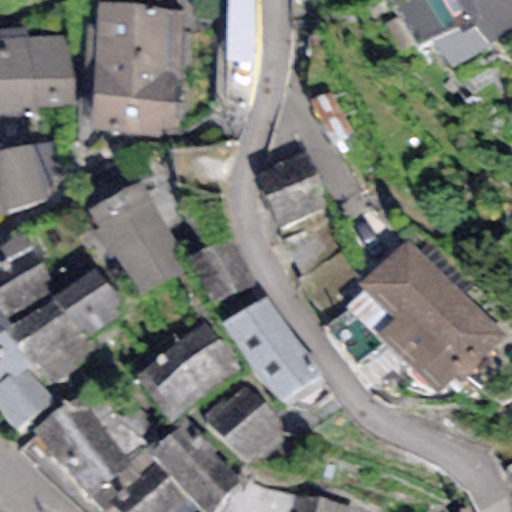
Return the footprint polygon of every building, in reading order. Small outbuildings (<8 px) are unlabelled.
[(450,71),(491,48),(459,0),(390,0),(417,48),(433,37),(450,71)] [(511,34),(511,0),(459,0),(491,48),(511,34)] [(185,9),(97,4),(90,133),(162,137),(163,121),(179,122),(185,9)] [(68,35),(0,40),(0,114),(74,108),(68,35)] [(52,138),(0,153),(0,207),(2,215),(69,194),(52,138)] [(227,147),(168,151),(175,193),(227,197),(227,147)] [(308,157),(257,186),(282,229),(333,200),(308,157)] [(141,179),(86,211),(143,302),(188,276),(171,251),(178,249),(141,179)] [(23,234),(0,250),(0,313),(8,328),(58,293),(23,234)] [(228,239),(187,261),(211,305),(252,283),(228,239)] [(407,239),(361,285),(394,318),(378,334),(437,394),(453,378),(457,382),(504,337),(407,239)] [(125,312),(90,270),(58,293),(8,328),(34,362),(52,386),(94,351),(85,338),(125,312)] [(223,326),(278,405),(320,376),(266,297),(223,326)] [(0,313),(0,412),(14,430),(49,404),(24,370),(34,362),(8,328),(0,313)] [(205,323),(134,376),(169,423),(240,370),(205,323)] [(205,417),(249,468),(288,436),(244,384),(205,417)] [(96,502),(139,481),(101,406),(59,427),(96,502)] [(213,511),(238,483),(185,422),(149,452),(197,511),(213,511)] [(345,511),(346,506),(293,496),(290,511),(345,511)]
